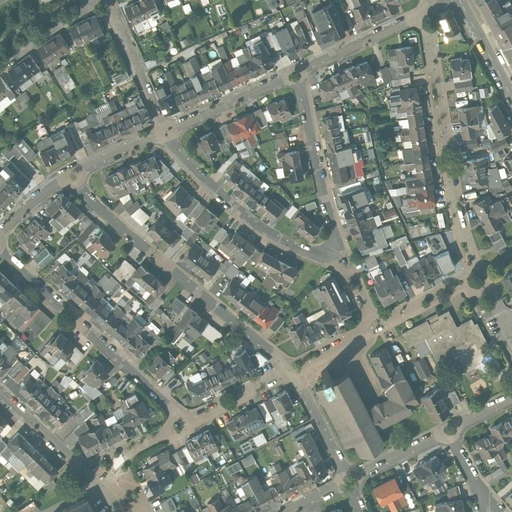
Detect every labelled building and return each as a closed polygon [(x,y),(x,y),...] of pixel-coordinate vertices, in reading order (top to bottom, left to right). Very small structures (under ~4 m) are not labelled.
[(152,0),(139,0),(140,1),(138,2),(146,18),(151,16),(153,19),(160,16),(152,0)] [(354,0),(357,6),(353,8),(357,17),(355,18),(359,27),(373,20),(365,3),(364,3),(363,0),(354,0)] [(381,0),(371,5),(368,0),(363,0),(364,3),(365,3),(373,20),(387,14),(381,0)] [(397,0),(380,0),(381,0),(387,14),(397,9),(394,4),(399,2),(397,0)] [(507,0),(482,0),(477,3),(492,30),(511,18),(511,7),(511,5),(510,5),(507,0)] [(138,2),(125,9),(136,33),(144,29),(140,21),(146,18),(138,2)] [(335,15),(331,5),(323,8),(328,19),(335,36),(335,37),(344,33),(336,15),(335,15)] [(298,6),(293,8),(298,20),(303,18),(298,6)] [(328,19),(323,8),(312,12),(317,24),(319,30),(324,41),(335,36),(328,19)] [(450,11),(438,16),(447,35),(459,30),(450,11)] [(95,17),(82,23),(90,39),(96,36),(97,39),(104,36),(95,17)] [(511,18),(492,30),(502,47),(511,41),(511,18)] [(351,30),(347,20),(343,22),(347,32),(351,30)] [(82,23),(70,29),(77,45),(90,39),(82,23)] [(303,33),(299,24),(294,27),(298,36),(303,33)] [(319,30),(313,33),(318,44),(324,41),(319,30)] [(459,30),(447,35),(445,35),(448,42),(451,40),(455,39),(459,40),(462,37),(459,30)] [(282,32),(277,34),(281,43),(286,41),(282,32)] [(298,36),(292,38),(299,54),(307,50),(304,43),(307,42),(303,33),(298,36)] [(68,50),(59,35),(48,42),(58,57),(68,50)] [(286,41),(281,43),(284,52),(287,51),(290,58),(299,54),(292,38),(286,41)] [(511,41),(502,47),(511,65),(511,64),(511,41)] [(58,57),(48,42),(37,49),(47,64),(58,57)] [(259,42),(253,44),(256,51),(257,51),(258,53),(263,51),(259,42)] [(263,51),(258,53),(257,51),(256,51),(253,44),(247,47),(249,50),(254,60),(259,72),(266,69),(265,68),(272,64),(266,50),(263,51)] [(410,46),(396,49),(399,67),(400,72),(408,71),(407,63),(412,62),(410,46)] [(249,50),(244,53),(247,61),(248,60),(249,62),(254,60),(249,50)] [(247,61),(244,53),(236,57),(240,66),(241,66),(246,77),(252,75),(259,72),(254,60),(249,62),(248,60),(247,61)] [(39,70),(29,55),(19,63),(29,77),(39,70)] [(231,68),(226,55),(221,57),(223,63),(227,72),(232,70),(231,68)] [(458,59),(451,60),(453,76),(459,75),(460,80),(470,78),(468,60),(460,61),(458,59)] [(354,68),(359,80),(368,76),(369,80),(376,77),(373,68),(370,70),(366,62),(354,68)] [(29,77),(19,63),(8,70),(18,85),(29,77)] [(223,63),(210,69),(214,78),(219,89),(232,83),(227,72),(223,63)] [(232,70),(227,72),(232,83),(246,77),(241,66),(240,66),(232,70)] [(353,66),(346,70),(347,72),(343,73),(348,85),(353,83),(359,80),(354,68),(353,66)] [(205,80),(200,68),(195,70),(197,75),(201,84),(205,82),(204,80),(205,80)] [(391,80),(386,68),(380,71),(386,84),(391,80)] [(66,72),(62,74),(61,72),(60,72),(59,69),(54,72),(56,75),(54,76),(65,92),(76,86),(66,69),(65,70),(66,72)] [(52,79),(47,71),(42,74),(47,83),(52,79)] [(126,71),(114,77),(118,84),(129,78),(126,71)] [(175,85),(169,71),(164,73),(170,87),(172,92),(174,96),(179,94),(178,92),(179,92),(175,85)] [(343,73),(339,75),(338,73),(331,77),(332,78),(338,90),(344,87),(348,85),(343,73)] [(197,75),(191,77),(192,79),(195,84),(196,86),(201,84),(197,75)] [(14,96),(0,77),(0,99),(6,95),(10,100),(14,96)] [(205,82),(201,84),(206,95),(219,89),(214,78),(205,82)] [(332,78),(320,84),(323,91),(320,92),(324,101),(339,94),(338,90),(332,78)] [(195,84),(192,79),(184,83),(187,90),(192,101),(206,95),(201,84),(196,86),(195,84)] [(471,81),(455,84),(456,92),(473,89),(471,81)] [(359,90),(357,91),(353,83),(348,85),(352,94),(353,93),(356,98),(358,102),(360,100),(358,96),(362,94),(359,90)] [(352,94),(348,85),(344,87),(350,100),(356,98),(353,93),(352,94)] [(166,95),(162,86),(156,88),(161,97),(158,98),(165,113),(172,110),(173,111),(180,108),(174,96),(172,92),(166,95)] [(415,87),(399,90),(400,98),(401,105),(406,104),(419,102),(418,95),(416,95),(415,87)] [(179,94),(174,96),(180,108),(187,105),(186,104),(192,101),(187,90),(179,94)] [(399,90),(393,91),(394,94),(390,95),(391,100),(399,99),(398,98),(400,98),(399,90)] [(140,96),(133,99),(135,105),(128,108),(136,128),(151,121),(140,96)] [(283,100),(276,103),(274,102),(267,106),(274,120),(279,117),(281,122),(291,117),(283,100)] [(419,102),(406,104),(407,109),(408,119),(420,117),(419,110),(421,110),(419,102)] [(478,106),(459,110),(461,123),(477,120),(476,114),(471,114),(471,112),(479,111),(478,106)] [(128,108),(119,112),(113,114),(117,122),(122,134),(136,128),(128,108)] [(267,124),(260,108),(254,111),(261,126),(267,124)] [(510,129),(498,109),(492,113),(496,120),(490,123),(497,136),(510,129)] [(111,110),(103,113),(105,118),(107,117),(110,123),(111,122),(112,124),(117,122),(113,114),(111,110)] [(249,114),(238,119),(245,135),(249,133),(259,129),(255,121),(253,122),(249,114)] [(339,115),(322,119),(325,135),(327,135),(326,134),(338,132),(338,131),(335,120),(340,119),(339,115)] [(420,117),(408,119),(410,129),(411,133),(423,131),(420,117)] [(238,119),(233,121),(234,122),(227,125),(234,140),(235,144),(243,140),(245,145),(249,143),(245,135),(238,119)] [(340,119),(335,120),(338,131),(344,130),(342,120),(340,119)] [(477,120),(461,123),(463,136),(483,133),(482,129),(474,130),(473,128),(478,127),(477,120)] [(112,124),(103,129),(107,140),(108,140),(114,137),(115,138),(122,134),(117,122),(112,124)] [(74,127),(72,123),(66,126),(67,129),(65,130),(74,150),(82,146),(74,127)] [(234,140),(227,125),(227,124),(219,127),(224,139),(226,143),(234,140)] [(86,132),(82,134),(78,125),(74,127),(82,146),(90,142),(86,132)] [(103,129),(91,134),(90,130),(86,132),(90,142),(93,148),(108,140),(107,140),(103,129)] [(74,150),(65,130),(61,132),(51,136),(60,156),(74,150)] [(211,131),(199,137),(208,159),(216,155),(213,148),(218,146),(211,131)] [(423,131),(411,133),(411,138),(413,147),(425,146),(423,131)] [(338,132),(326,134),(327,135),(328,142),(327,142),(329,150),(341,147),(340,143),(338,132)] [(253,141),(249,133),(245,135),(249,143),(252,148),(259,145),(256,140),(253,141)] [(411,133),(400,135),(400,134),(395,135),(396,142),(409,139),(409,138),(411,138),(411,133)] [(50,136),(37,142),(46,162),(60,156),(51,136),(50,137),(50,136)] [(503,138),(490,144),(493,153),(507,146),(503,138)] [(226,143),(224,139),(219,142),(226,158),(231,154),(226,143)] [(25,142),(18,150),(22,154),(24,157),(31,149),(25,142)] [(9,150),(6,147),(1,152),(8,159),(13,154),(17,159),(22,154),(18,150),(13,145),(9,150)] [(413,147),(403,149),(404,158),(405,163),(415,162),(427,160),(425,146),(413,147)] [(341,147),(329,150),(330,158),(332,158),(333,164),(333,165),(351,161),(353,161),(351,151),(345,153),(345,152),(342,152),(341,147)] [(296,150),(285,153),(277,154),(278,159),(286,157),(286,159),(282,160),(283,167),(299,164),(296,150)] [(156,163),(153,157),(141,162),(141,163),(146,175),(154,171),(156,174),(163,171),(159,162),(156,163)] [(487,157),(467,160),(469,172),(484,169),(484,166),(489,165),(487,157)] [(226,159),(218,169),(222,173),(230,163),(226,159)] [(29,178),(10,160),(3,167),(9,172),(9,171),(11,173),(6,178),(19,191),(24,185),(23,184),(29,178)] [(427,160),(415,162),(416,167),(417,176),(429,174),(427,160)] [(140,161),(132,164),(133,166),(129,168),(135,180),(139,178),(142,183),(149,181),(147,177),(146,175),(141,163),(141,162),(140,161)] [(242,166),(236,161),(233,165),(239,170),(242,166)] [(351,161),(333,165),(333,164),(332,164),(335,181),(355,177),(351,161)] [(299,164),(283,167),(285,174),(289,173),(290,175),(282,177),(283,181),(302,177),(299,164)] [(239,170),(233,165),(227,172),(229,174),(224,181),(234,189),(235,189),(249,171),(250,171),(243,165),(242,166),(239,170)] [(129,168),(126,169),(125,167),(117,171),(118,173),(124,185),(128,193),(139,188),(135,180),(129,168)] [(484,169),(469,172),(471,183),(477,182),(477,187),(489,185),(487,175),(485,176),(484,169)] [(168,171),(159,180),(164,184),(172,176),(168,171)] [(249,171),(235,189),(234,189),(233,191),(240,196),(241,194),(244,197),(259,179),(249,171)] [(118,173),(106,178),(109,186),(107,187),(110,195),(117,192),(116,188),(124,185),(118,173)] [(6,178),(2,174),(0,175),(0,192),(8,201),(13,196),(13,197),(19,191),(6,178)] [(417,176),(407,178),(410,192),(415,191),(433,188),(432,181),(431,181),(429,174),(417,176)] [(498,174),(491,176),(493,184),(493,186),(501,184),(499,179),(498,174)] [(355,177),(335,181),(337,188),(357,182),(355,177)] [(142,183),(139,178),(135,180),(139,188),(141,194),(146,192),(142,183)] [(259,179),(244,197),(247,199),(246,201),(253,206),(254,205),(254,204),(262,194),(268,187),(259,179)] [(180,186),(164,200),(176,213),(179,210),(189,200),(184,194),(184,192),(180,186)] [(433,188),(415,191),(416,198),(417,203),(417,207),(433,204),(432,196),(434,196),(433,188)] [(357,189),(349,192),(350,195),(342,198),(346,210),(347,211),(359,207),(355,198),(360,196),(357,189)] [(0,208),(8,201),(0,192),(0,208)] [(60,194),(47,207),(62,223),(64,221),(61,218),(64,214),(62,212),(64,209),(60,204),(66,198),(63,194),(60,194)] [(275,201),(272,201),(272,202),(262,194),(254,204),(254,205),(271,219),(275,214),(280,218),(287,210),(284,207),(280,208),(280,205),(275,201)] [(487,196),(472,204),(482,222),(497,215),(505,211),(499,199),(491,203),(487,196)] [(189,200),(179,210),(187,218),(190,214),(199,202),(193,197),(189,200)] [(79,211),(66,198),(60,204),(64,209),(62,212),(64,214),(61,218),(64,221),(62,223),(65,225),(79,211)] [(136,202),(126,210),(130,215),(140,208),(141,207),(136,202)] [(199,202),(190,214),(195,218),(204,207),(199,202)] [(314,202),(305,205),(307,210),(316,207),(314,202)] [(292,205),(285,214),(289,218),(297,209),(292,205)] [(216,216),(205,207),(191,226),(195,229),(196,230),(199,228),(197,227),(200,223),(206,228),(216,216)] [(359,207),(347,211),(346,210),(344,211),(347,220),(350,219),(351,222),(363,218),(371,215),(369,211),(361,214),(359,207)] [(384,211),(386,217),(396,213),(394,207),(384,211)] [(140,208),(130,215),(142,226),(150,217),(140,208)] [(505,211),(497,215),(502,224),(510,220),(507,216),(510,214),(508,210),(505,211)] [(318,227),(299,212),(294,218),(301,224),(297,228),(309,238),(318,227)] [(497,215),(482,222),(487,232),(492,242),(501,237),(497,227),(502,225),(502,224),(497,215)] [(161,216),(147,231),(156,239),(165,228),(162,225),(166,220),(161,216)] [(64,228),(54,218),(49,223),(59,233),(64,228)] [(87,218),(79,227),(83,231),(92,222),(87,218)] [(363,218),(351,222),(352,226),(350,227),(353,235),(355,234),(367,229),(367,230),(375,227),(372,219),(364,222),(363,218)] [(49,234),(34,219),(26,227),(37,238),(40,235),(44,239),(49,234)] [(83,231),(77,238),(82,243),(97,227),(92,222),(83,231)] [(206,228),(200,223),(197,227),(199,228),(196,230),(195,229),(192,232),(201,239),(206,231),(205,230),(206,228)] [(425,223),(406,227),(411,238),(431,233),(429,224),(425,225),(425,223)] [(37,238),(26,227),(18,236),(23,240),(19,244),(27,251),(34,244),(33,242),(37,238)] [(187,227),(181,235),(186,240),(191,234),(192,232),(187,227)] [(367,229),(355,234),(362,254),(370,251),(370,250),(380,246),(380,247),(387,244),(381,227),(367,230),(367,229)] [(170,232),(165,228),(156,239),(164,246),(171,239),(175,242),(179,237),(171,230),(170,232)] [(220,228),(212,238),(216,241),(224,232),(220,228)] [(103,232),(89,247),(101,258),(114,245),(108,240),(109,237),(103,232)] [(228,235),(221,243),(228,249),(230,248),(234,251),(245,239),(236,232),(231,238),(228,235)] [(186,240),(184,242),(188,246),(195,237),(191,234),(186,240)] [(440,234),(426,238),(430,247),(431,247),(436,256),(447,251),(440,234)] [(492,242),(489,243),(494,252),(506,245),(501,237),(492,242)] [(399,238),(390,241),(392,247),(402,243),(399,238)] [(234,251),(230,257),(239,264),(254,247),(245,239),(234,251)] [(210,247),(204,242),(201,246),(207,251),(210,247)] [(202,250),(193,243),(182,258),(188,262),(189,265),(194,269),(203,257),(199,253),(202,250)] [(407,263),(398,245),(391,248),(400,266),(407,263)] [(54,246),(48,252),(52,256),(58,250),(54,246)] [(207,251),(208,251),(203,257),(208,260),(210,256),(214,251),(210,247),(207,251)] [(45,248),(34,258),(42,267),(53,257),(52,256),(48,252),(45,248)] [(256,248),(248,258),(255,263),(262,253),(256,248)] [(284,262),(262,251),(262,253),(255,263),(265,268),(266,266),(270,268),(272,269),(270,273),(276,277),(284,262)] [(447,251),(436,256),(435,256),(442,272),(454,267),(447,251)] [(429,255),(422,259),(424,264),(421,266),(428,279),(439,274),(429,255)] [(210,256),(208,260),(203,257),(194,269),(199,273),(202,273),(208,278),(219,263),(210,256)] [(71,259),(65,266),(63,263),(51,276),(58,281),(56,283),(62,287),(77,270),(80,267),(71,259)] [(231,264),(225,260),(219,269),(224,273),(231,264)] [(296,269),(284,262),(276,277),(283,280),(285,276),(287,277),(290,279),(296,269)] [(386,262),(379,266),(385,279),(393,275),(386,262)] [(421,266),(417,268),(414,263),(407,267),(416,285),(428,279),(421,266)] [(231,264),(224,273),(229,277),(235,268),(231,264)] [(140,266),(132,275),(136,278),(144,285),(152,276),(140,266)] [(270,268),(266,266),(265,268),(262,273),(266,276),(270,268)] [(379,266),(369,271),(373,278),(375,277),(378,283),(385,279),(379,266)] [(77,270),(62,287),(68,293),(68,292),(73,296),(81,287),(88,280),(77,270)] [(511,273),(502,279),(511,295),(511,294),(511,273)] [(393,275),(385,279),(394,297),(405,292),(395,274),(393,275)] [(132,275),(126,283),(129,286),(136,278),(132,275)] [(164,285),(152,276),(144,285),(152,292),(155,295),(156,294),(164,285)] [(233,278),(222,292),(234,301),(243,289),(238,285),(240,283),(233,278)] [(348,314),(330,279),(321,284),(321,288),(320,289),(328,306),(329,309),(336,321),(348,314)] [(394,297),(385,279),(378,283),(375,284),(384,302),(394,297)] [(7,280),(0,288),(0,293),(4,297),(3,299),(5,301),(16,288),(7,280)] [(102,287),(97,283),(90,291),(91,292),(89,294),(92,297),(99,290),(102,287)] [(89,294),(81,287),(73,296),(84,306),(92,297),(89,294)] [(318,287),(313,289),(318,301),(319,300),(325,311),(329,309),(328,306),(318,287)] [(25,296),(16,288),(5,301),(7,303),(12,298),(14,299),(10,303),(11,304),(15,307),(25,296)] [(243,289),(234,301),(244,308),(255,294),(252,292),(247,298),(246,297),(249,293),(243,289)] [(99,290),(92,297),(96,301),(98,299),(103,294),(99,290)] [(155,295),(152,292),(146,299),(149,302),(147,305),(160,316),(163,313),(157,307),(163,300),(156,294),(155,295)] [(255,294),(244,308),(253,316),(262,304),(257,299),(254,303),(252,302),(257,296),(255,294)] [(25,296),(15,307),(20,312),(22,310),(24,311),(20,315),(24,319),(36,306),(25,296)] [(96,301),(92,297),(84,306),(94,316),(103,307),(96,301)] [(7,303),(5,301),(0,306),(0,308),(4,312),(11,304),(10,303),(14,299),(12,298),(7,303)] [(176,298),(168,307),(178,315),(185,305),(176,298)] [(114,308),(110,312),(111,312),(110,314),(114,317),(126,303),(122,299),(114,308)] [(126,303),(114,317),(117,320),(118,319),(119,319),(133,305),(128,301),(126,303)] [(269,301),(263,304),(268,308),(267,310),(268,312),(271,307),(274,304),(269,301)] [(103,307),(94,316),(105,326),(114,317),(110,314),(111,312),(110,312),(114,308),(107,302),(103,307)] [(262,304),(253,316),(266,325),(276,311),(271,307),(268,312),(267,310),(268,308),(263,304),(262,304)] [(189,308),(177,324),(178,324),(167,338),(173,343),(179,335),(184,329),(196,314),(196,315),(197,314),(189,308)] [(325,311),(324,312),(323,316),(323,317),(318,320),(324,333),(334,328),(332,323),(336,321),(329,309),(325,311)] [(51,320),(40,310),(31,319),(43,330),(51,320)] [(439,319),(428,324),(426,320),(401,333),(408,346),(413,344),(420,357),(432,352),(440,368),(450,363),(447,357),(474,343),(477,349),(487,344),(476,323),(474,324),(471,318),(460,324),(456,327),(448,310),(437,316),(439,319)] [(168,318),(164,313),(159,318),(161,323),(168,318)] [(196,314),(184,329),(190,333),(188,336),(185,334),(183,338),(189,342),(193,336),(194,337),(206,322),(196,315),(196,314)] [(307,325),(301,314),(298,315),(302,323),(304,327),(307,325)] [(298,315),(293,318),(297,326),(302,323),(298,315)] [(278,316),(269,327),(275,332),(284,321),(278,316)] [(117,320),(114,317),(105,326),(116,336),(124,327),(117,320)] [(124,327),(116,336),(120,340),(120,341),(126,346),(138,334),(143,328),(133,318),(124,327)] [(307,325),(304,327),(310,340),(324,333),(318,320),(307,325)] [(297,326),(290,329),(294,338),(293,339),(297,347),(310,340),(304,327),(302,323),(297,326)] [(222,334),(208,324),(201,333),(212,342),(222,334)] [(138,334),(126,346),(131,351),(132,350),(139,355),(149,344),(142,338),(150,330),(145,326),(143,328),(138,334)] [(156,336),(150,330),(142,338),(149,344),(156,336)] [(54,339),(52,337),(39,351),(43,355),(49,348),(54,352),(66,340),(59,334),(54,339)] [(158,337),(151,346),(155,349),(162,340),(158,337)] [(66,340),(54,352),(48,360),(57,367),(70,353),(67,351),(72,346),(66,340)] [(193,347),(188,343),(182,350),(188,355),(193,347)] [(0,352),(0,372),(1,374),(5,371),(8,374),(15,366),(12,363),(16,358),(13,355),(16,353),(7,345),(0,352)] [(385,348),(370,356),(379,375),(394,367),(389,359),(390,358),(385,348)] [(77,350),(70,358),(75,363),(82,354),(77,350)] [(237,362),(231,365),(237,377),(254,368),(252,365),(256,363),(258,362),(253,354),(248,356),(245,350),(234,355),(237,362)] [(269,361),(257,352),(253,354),(258,362),(256,363),(258,366),(269,361)] [(163,359),(158,355),(148,366),(158,375),(174,358),(168,353),(163,359)] [(426,355),(414,360),(420,378),(433,373),(426,355)] [(96,361),(85,372),(87,374),(83,379),(89,386),(91,384),(92,385),(94,387),(97,384),(106,373),(101,368),(101,365),(96,361)] [(220,368),(217,362),(212,364),(216,373),(220,371),(219,368),(220,368)] [(212,364),(207,367),(210,373),(211,373),(212,375),(216,373),(212,364)] [(417,402),(398,365),(394,367),(379,375),(378,375),(389,398),(381,402),(378,402),(375,403),(374,405),(372,407),(372,408),(368,410),(377,427),(415,408),(413,404),(417,402)] [(15,366),(8,374),(12,378),(20,370),(15,366)] [(25,366),(13,378),(17,383),(29,370),(25,366)] [(220,371),(216,373),(222,384),(230,381),(229,380),(235,376),(236,377),(230,366),(220,371)] [(169,369),(162,377),(166,381),(173,373),(169,369)] [(347,371),(332,379),(327,369),(320,373),(325,382),(314,388),(322,403),(323,403),(339,434),(339,435),(344,446),(355,441),(359,450),(358,450),(359,453),(366,453),(371,452),(375,449),(379,447),(384,441),(382,438),(381,438),(377,430),(378,429),(377,427),(368,410),(366,411),(346,372),(348,372),(347,371)] [(212,375),(202,380),(208,391),(208,390),(215,387),(215,388),(222,384),(216,373),(212,375)] [(29,375),(23,381),(26,383),(20,389),(29,398),(30,399),(39,389),(32,383),(35,380),(29,375)] [(125,378),(117,387),(120,393),(130,383),(125,378)] [(202,380),(192,385),(190,381),(186,383),(194,399),(209,391),(208,390),(208,391),(202,380)] [(61,383),(54,390),(57,394),(58,395),(65,387),(61,383)] [(92,385),(86,393),(93,399),(101,393),(97,384),(94,387),(92,385)] [(39,389),(30,399),(29,398),(28,400),(34,406),(36,404),(38,407),(54,390),(51,387),(44,394),(39,389)] [(438,389),(420,398),(432,421),(449,412),(438,389)] [(54,390),(38,407),(41,410),(40,411),(46,417),(48,416),(47,415),(56,406),(51,401),(57,394),(54,390)] [(285,391),(273,398),(284,419),(291,415),(287,408),(292,405),(285,391)] [(454,391),(448,394),(454,405),(460,402),(454,391)] [(127,398),(123,400),(127,408),(132,406),(127,398)] [(123,400),(119,402),(125,413),(129,411),(127,408),(123,400)] [(132,406),(127,408),(129,411),(135,423),(148,416),(141,401),(132,406)] [(263,402),(257,405),(266,421),(272,418),(263,402)] [(87,405),(80,411),(86,418),(93,412),(87,405)] [(63,412),(56,406),(47,415),(48,416),(57,425),(63,419),(66,421),(72,415),(65,409),(63,412)] [(256,408),(249,412),(246,411),(240,414),(248,428),(252,426),(254,430),(264,425),(256,408)] [(124,417),(117,421),(124,434),(131,431),(128,426),(135,423),(129,411),(125,413),(123,413),(123,416),(124,417)] [(234,420),(227,423),(236,440),(245,435),(243,431),(248,428),(240,414),(235,417),(234,420)] [(107,426),(101,415),(97,417),(101,425),(103,428),(107,426)] [(97,417),(93,419),(97,427),(101,425),(97,417)] [(511,417),(501,423),(507,436),(511,433),(511,417)] [(84,420),(73,431),(78,437),(79,436),(89,431),(84,420)] [(6,421),(0,427),(0,432),(3,435),(12,427),(6,421)] [(107,426),(103,428),(110,442),(124,434),(117,421),(107,426)] [(501,423),(490,428),(493,433),(489,435),(496,447),(500,445),(502,440),(502,439),(507,436),(501,423)] [(89,431),(79,436),(87,453),(110,442),(103,428),(101,425),(97,427),(89,431)] [(303,427),(290,433),(293,439),(306,432),(303,427)] [(208,431),(197,437),(204,451),(208,448),(211,453),(218,449),(208,431)] [(240,443),(244,452),(267,440),(263,431),(240,443)] [(17,432),(7,444),(6,444),(0,450),(0,451),(9,460),(18,454),(28,443),(17,432)] [(326,472),(315,449),(316,448),(307,432),(306,432),(293,439),(297,447),(302,445),(306,453),(301,456),(303,460),(314,480),(320,477),(320,475),(326,472)] [(489,435),(475,442),(483,457),(493,452),(497,449),(496,447),(489,435)] [(197,437),(186,442),(188,446),(182,449),(182,450),(183,449),(190,462),(195,460),(196,461),(203,457),(201,452),(204,451),(197,437)] [(18,454),(9,460),(19,469),(25,464),(30,458),(37,451),(28,443),(18,454)] [(505,456),(500,445),(496,447),(497,449),(501,458),(505,456)] [(182,449),(177,453),(182,463),(184,466),(190,463),(190,462),(183,449),(182,450),(182,449)] [(501,458),(497,449),(493,452),(503,471),(507,469),(501,458)] [(167,450),(156,455),(159,460),(143,469),(149,479),(165,471),(166,471),(174,467),(176,466),(170,456),(167,450)] [(46,459),(37,451),(30,458),(33,460),(34,462),(31,465),(36,470),(46,459)] [(182,463),(177,453),(170,456),(176,466),(182,463)] [(301,453),(295,456),(298,463),(303,460),(301,456),(301,453)] [(253,454),(242,457),(245,465),(256,461),(253,454)] [(435,456),(424,462),(432,477),(436,475),(446,470),(442,464),(440,465),(435,456)] [(57,470),(46,459),(36,470),(40,475),(38,477),(45,483),(57,470)] [(227,466),(230,474),(242,468),(239,460),(227,466)] [(314,480),(303,460),(298,463),(301,470),(302,469),(303,471),(295,475),(300,486),(306,483),(307,484),(314,480)] [(424,462),(420,464),(420,465),(414,468),(421,483),(428,479),(432,477),(424,462)] [(288,479),(281,465),(275,468),(282,482),(288,479)] [(500,466),(490,473),(494,478),(503,471),(500,466)] [(165,471),(149,479),(147,480),(154,493),(164,488),(161,483),(178,475),(174,467),(166,471),(165,471)] [(282,482),(275,468),(270,471),(276,482),(278,484),(282,482)] [(288,479),(282,482),(287,492),(300,486),(295,475),(288,479)] [(444,490),(436,475),(432,477),(440,492),(444,490)] [(440,492),(432,477),(428,479),(436,494),(440,492)] [(393,478),(374,488),(381,502),(386,500),(391,511),(406,503),(393,478)] [(52,479),(42,486),(45,490),(55,484),(52,479)] [(260,490),(255,481),(251,483),(252,485),(251,485),(256,495),(260,492),(259,490),(260,490)] [(270,488),(269,488),(274,499),(287,492),(282,482),(278,484),(270,488)] [(408,482),(402,486),(406,493),(412,489),(408,482)] [(251,485),(246,488),(249,495),(250,494),(252,497),(256,495),(251,485)] [(458,485),(446,490),(450,501),(460,499),(461,499),(458,485)] [(260,492),(256,495),(261,506),(274,499),(269,488),(267,489),(260,492)] [(227,491),(222,493),(228,504),(230,508),(234,506),(233,504),(234,503),(227,491)] [(252,497),(243,501),(248,511),(249,511),(261,506),(256,495),(252,497)] [(93,511),(86,497),(57,511),(93,511)] [(196,497),(190,500),(192,505),(198,503),(196,497)] [(170,498),(160,503),(164,511),(169,511),(176,509),(170,498)] [(218,498),(207,503),(211,511),(212,511),(214,511),(231,511),(230,508),(228,504),(223,507),(218,498)] [(32,499),(13,511),(32,511),(38,508),(32,499)] [(450,501),(427,506),(428,511),(452,511),(463,510),(460,499),(450,501)] [(234,506),(230,508),(231,511),(248,511),(243,501),(234,506)]
